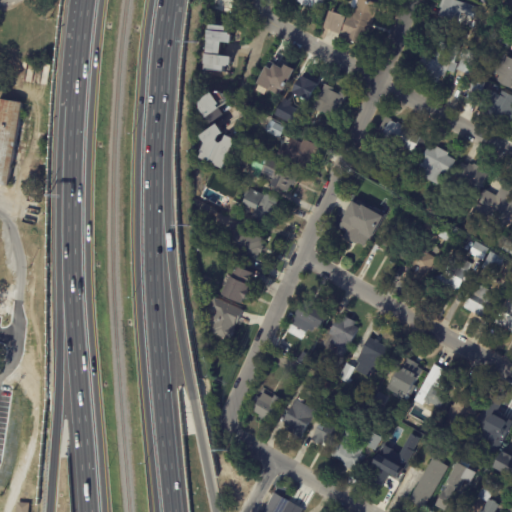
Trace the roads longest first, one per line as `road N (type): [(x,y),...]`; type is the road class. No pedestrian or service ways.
road 1 (motorway): [(155,511),(135,253),(150,0)]
road 2 (motorway): [(100,0),(87,185),(103,511)]
road 3 (residential): [(228,423),(411,0)]
road 4 (motorway): [(214,511),(155,150)]
road 5 (motorway): [(172,511),(157,344),(155,150)]
road 6 (residential): [(511,156),(257,16)]
road 7 (motorway): [(66,234),(86,511)]
road 8 (motorway): [(66,234),(48,511)]
road 9 (residential): [(511,372),(300,256)]
road 10 (motorway): [(81,0),(66,234)]
road 11 (residential): [(368,511),(238,438),(228,423)]
road 12 (motorway): [(155,150),(168,11)]
